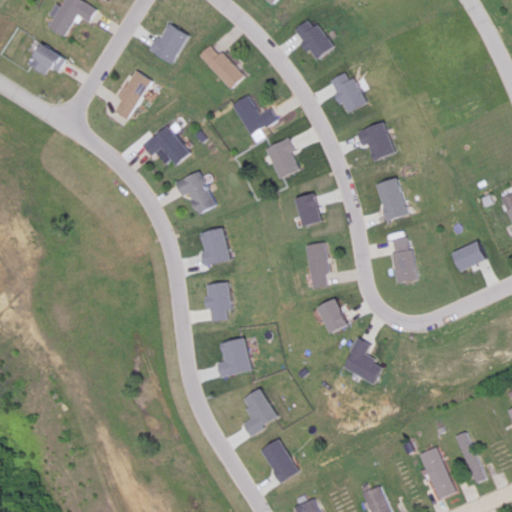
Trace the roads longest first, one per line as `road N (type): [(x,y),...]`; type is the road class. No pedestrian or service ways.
road 1 (residential): [(511,281),(419,319),(391,321),(367,301),(343,185),(311,107),(269,51),(215,0)]
road 2 (residential): [(59,117),(91,139),(145,209),(181,377),(253,511)]
road 3 (residential): [(59,117),(137,0)]
